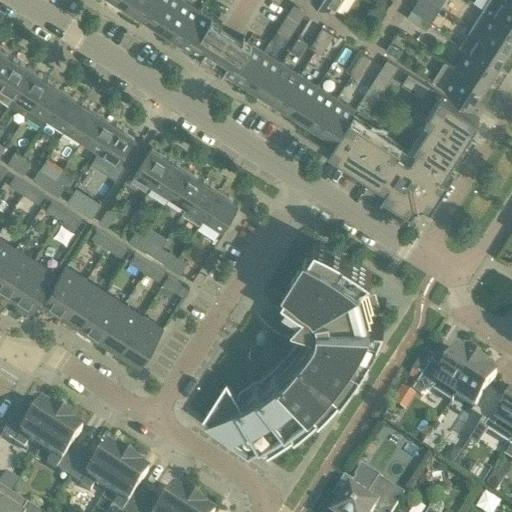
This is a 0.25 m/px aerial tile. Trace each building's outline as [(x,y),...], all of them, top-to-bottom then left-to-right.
[(130,0),(127,6),(145,17),(156,0),(130,0)] [(181,0),(156,0),(145,17),(163,29),(181,0)] [(200,10),(185,0),(181,0),(163,29),(181,40),(200,10)] [(318,0),(335,11),(341,0),(318,0)] [(432,21),(441,7),(429,0),(418,0),(412,9),(422,15),(417,23),(426,30),(432,21)] [(511,1),(509,0),(489,0),(484,9),(511,27),(511,1)] [(387,11),(374,2),(367,13),(381,21),(387,11)] [(292,7),(287,14),(299,21),(303,15),(306,10),(294,3),(292,7)] [(422,15),(412,9),(407,17),(417,23),(422,15)] [(509,51),(511,46),(511,27),(484,9),(472,27),(509,51)] [(233,29),(226,25),(222,22),(221,22),(221,23),(200,10),(181,40),(201,53),(200,54),(202,55),(205,57),(212,62),(233,29)] [(277,30),(289,37),(299,21),(287,14),(277,30)] [(310,46),(321,54),(334,34),(322,27),(310,46)] [(472,27),(460,45),(467,49),(497,69),(509,51),(472,27)] [(359,169),(384,185),(378,193),(414,216),(418,210),(424,209),(430,211),(448,184),(441,179),(462,147),(457,144),(464,134),(468,136),(480,118),(470,112),(441,94),(426,118),(430,121),(415,145),(418,147),(412,156),(408,157),(400,151),(401,148),(351,116),(356,109),(244,38),(245,37),(243,36),(240,34),(233,29),(212,62),(219,66),(223,69),(224,69),(224,68),(336,140),(329,150),(349,162),(352,158),(362,165),(359,169)] [(397,58),(402,50),(391,43),(386,50),(397,58)] [(0,47),(0,79),(14,57),(0,47)] [(486,87),(497,69),(467,49),(455,68),(486,87)] [(346,70),(358,77),(370,58),(359,50),(346,70)] [(31,68),(14,57),(0,79),(0,98),(9,104),(31,68)] [(360,101),(371,108),(398,66),(387,59),(360,101)] [(486,87),(455,68),(445,61),(433,80),(473,106),(486,87)] [(48,79),(31,68),(9,104),(26,115),(48,79)] [(423,97),(430,87),(409,73),(402,84),(423,97)] [(43,126),(49,116),(66,90),(48,79),(26,115),(43,126)] [(83,101),(66,90),(49,116),(67,127),(83,101)] [(100,112),(83,101),(67,127),(84,138),(100,112)] [(117,123),(100,112),(84,138),(100,148),(98,152),(98,153),(117,123)] [(135,134),(117,123),(98,153),(116,164),(135,134)] [(133,175),(152,187),(170,157),(152,146),(133,175)] [(8,162),(16,167),(23,157),(14,152),(8,162)] [(23,157),(16,167),(25,173),(31,163),(23,157)] [(152,187),(169,198),(171,194),(171,193),(187,168),(170,157),(152,187)] [(187,168),(171,193),(171,194),(188,204),(204,179),(187,168)] [(50,189),(57,179),(48,174),(42,184),(50,189)] [(9,184),(23,193),(28,185),(14,176),(9,184)] [(65,185),(57,179),(50,189),(59,195),(65,185)] [(200,224),(203,220),(222,190),(204,179),(188,204),(182,213),(200,224)] [(28,185),(23,193),(38,203),(44,195),(28,185)] [(222,190),(203,220),(220,231),(228,219),(230,220),(236,211),(234,210),(239,201),(222,190)] [(68,210),(52,200),(46,208),(62,218),(68,210)] [(93,217),(99,206),(91,201),(84,211),(93,217)] [(82,219),(68,210),(62,218),(64,220),(62,223),(73,230),(75,227),(76,227),(82,219)] [(106,211),(99,221),(108,226),(114,216),(106,211)] [(105,246),(107,247),(112,239),(98,229),(92,238),(93,238),(91,242),(103,249),(105,246)] [(138,245),(144,235),(136,230),(129,240),(138,245)] [(161,246),(144,235),(138,245),(155,256),(161,246)] [(0,272),(15,249),(0,239),(0,272)] [(107,247),(121,256),(127,248),(112,239),(107,247)] [(236,396),(227,380),(203,417),(264,457),(296,436),(324,411),(359,369),(385,320),(372,320),(361,280),(372,273),(345,255),(316,241),(283,293),(288,296),(281,308),(296,317),(293,320),(293,321),(308,326),(292,348),(275,366),(260,379),(258,379),(254,380),(241,389),(239,392),(238,395),(236,396)] [(178,257),(161,246),(155,256),(172,267),(178,257)] [(0,285),(13,293),(34,261),(15,249),(0,272),(0,285)] [(145,271),(150,263),(135,253),(129,261),(145,271)] [(178,257),(172,267),(180,273),(187,263),(178,257)] [(54,274),(37,263),(34,261),(13,293),(15,295),(12,300),(24,307),(27,302),(30,304),(38,292),(42,291),(43,291),(54,274)] [(164,272),(150,263),(145,271),(159,280),(164,272)] [(86,281),(65,267),(54,284),(56,289),(48,302),(51,303),(47,308),(59,316),(63,311),(66,313),(86,281)] [(177,293),(183,284),(169,275),(163,283),(177,293)] [(105,293),(86,281),(66,313),(85,325),(105,293)] [(123,304),(105,293),(85,325),(103,337),(123,304)] [(142,316),(123,304),(103,337),(122,349),(142,316)] [(123,350),(120,355),(132,363),(135,357),(138,359),(146,347),(151,346),(152,346),(162,329),(142,316),(122,349),(123,350)] [(420,396),(432,390),(451,402),(478,361),(467,354),(465,356),(457,350),(447,367),(434,358),(413,391),(420,396)] [(490,368),(478,361),(451,402),(452,403),(456,397),(475,409),(472,413),(483,420),(497,399),(486,392),(497,376),(488,370),(490,368)] [(488,423),(484,429),(510,445),(511,441),(511,397),(507,405),(497,399),(483,420),(488,423)] [(29,441),(40,449),(63,413),(61,411),(51,407),(50,409),(40,403),(27,422),(15,414),(2,435),(24,449),(29,441)] [(63,413),(40,449),(51,456),(46,464),(68,478),(81,457),(69,449),(81,430),(72,423),(73,421),(63,413)] [(95,484),(107,491),(130,456),(128,454),(117,449),(116,452),(106,445),(94,464),(81,457),(68,478),(90,492),(95,484)] [(461,452),(451,447),(443,460),(452,466),(461,452)] [(117,498),(112,506),(121,511),(139,511),(147,499),(135,491),(147,472),(138,466),(139,464),(130,456),(107,491),(117,498)] [(353,484),(345,479),(332,498),(340,503),(334,511),(394,511),(405,496),(379,479),(373,488),(357,478),(353,484)] [(486,486),(496,492),(499,488),(488,481),(486,486)] [(0,511),(21,511),(26,505),(0,487),(0,511)] [(185,511),(195,497),(193,496),(183,492),(182,494),(172,488),(159,507),(147,499),(139,511),(185,511)] [(209,511),(204,508),(205,506),(195,497),(185,511),(209,511)]
